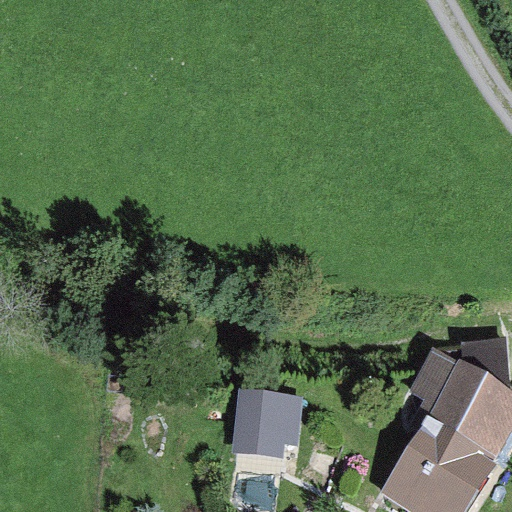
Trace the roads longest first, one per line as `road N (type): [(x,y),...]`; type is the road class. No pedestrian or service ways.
road 1 (track): [(0,274),(148,317),(355,337),(511,321)]
road 2 (track): [(447,0),(511,102)]
